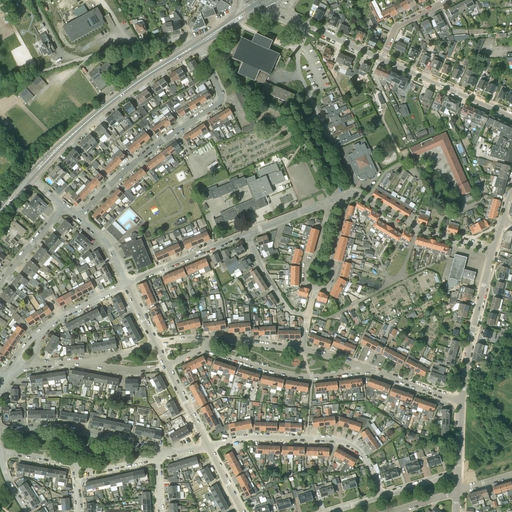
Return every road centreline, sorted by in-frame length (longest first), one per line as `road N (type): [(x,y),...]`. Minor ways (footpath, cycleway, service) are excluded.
road 1 (residential): [(75,217),(221,103),(197,44)]
road 2 (tertiary): [(31,177),(116,98),(197,44)]
road 3 (unclassified): [(0,93),(127,47),(179,38),(197,44)]
road 4 (residential): [(172,456),(70,431),(0,434)]
road 5 (residential): [(369,370),(308,376),(204,350)]
road 6 (residential): [(344,196),(356,193),(416,229),(492,250)]
road 7 (residential): [(461,402),(492,250)]
road 8 (residential): [(511,118),(380,59)]
road 9 (residential): [(333,154),(299,71),(296,47),(307,26)]
road 10 (residential): [(245,233),(126,284)]
